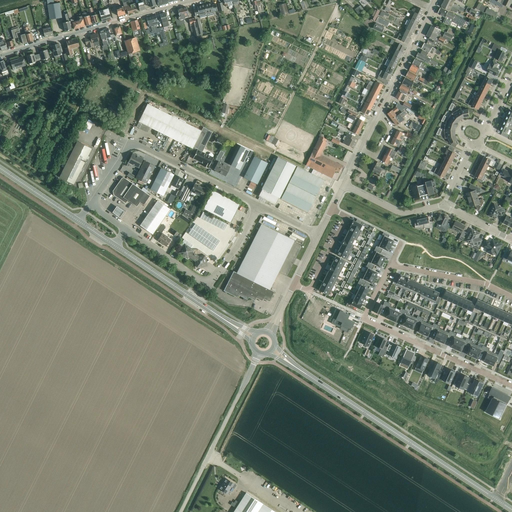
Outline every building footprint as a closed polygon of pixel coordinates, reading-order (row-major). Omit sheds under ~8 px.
[(46,0),(49,15),(50,20),(62,18),(61,13),(59,3),(57,3),(54,4),(53,2),(52,0),(46,0)] [(116,9),(118,16),(125,14),(120,0),(116,0),(114,1),(115,7),(118,6),(119,9),(116,9)] [(135,6),(135,4),(133,4),(131,0),(121,0),(122,3),(123,5),(125,10),(126,10),(127,9),(128,14),(132,13),(137,12),(136,7),(135,6)] [(134,0),(136,3),(137,3),(140,11),(146,9),(143,0),(134,0)] [(452,0),(444,0),(444,2),(458,9),(460,6),(453,3),(454,1),(452,0)] [(450,9),(453,10),(457,12),(458,9),(444,2),(441,7),(449,11),(450,9)] [(204,5),(207,16),(214,14),(213,11),(217,10),(215,4),(212,5),(211,3),(204,5)] [(278,5),(281,15),(288,13),(285,3),(278,5)] [(486,7),(478,3),(476,9),(483,12),(486,7)] [(199,15),(200,18),(207,16),(204,5),(197,6),(197,8),(193,9),(195,16),(199,15)] [(354,9),(358,14),(363,10),(360,5),(354,9)] [(178,16),(179,20),(184,19),(184,18),(189,16),(188,12),(186,7),(177,9),(179,16),(178,16)] [(412,9),(411,11),(420,15),(423,10),(417,7),(416,9),(414,8),(413,9),(412,9)] [(468,7),(465,11),(466,12),(470,14),(470,15),(477,18),(480,13),(477,12),(471,8),(469,7),(468,7)] [(374,22),(380,11),(374,8),(370,16),(374,22)] [(452,21),(463,27),(466,20),(440,8),(438,13),(445,17),(443,22),(450,26),(452,21)] [(413,15),(412,18),(417,21),(420,15),(411,11),(410,13),(411,13),(411,14),(413,15)] [(64,14),(66,22),(63,23),(65,32),(71,30),(70,26),(71,25),(68,13),(64,14)] [(82,14),(84,21),(86,26),(91,24),(90,19),(89,16),(85,17),(84,13),(82,14)] [(161,19),(163,27),(169,25),(167,17),(165,13),(160,14),(161,19)] [(90,14),(91,19),(92,24),(98,22),(97,17),(96,15),(93,16),(92,14),(91,14),(90,14)] [(85,26),(82,16),(79,17),(80,19),(77,21),(79,28),(85,26)] [(146,18),(148,22),(149,27),(151,26),(152,31),(151,31),(152,36),(156,35),(155,30),(151,16),(146,18)] [(386,21),(377,17),(376,21),(384,25),(386,21)] [(194,18),(189,20),(190,24),(190,26),(192,32),(193,32),(195,38),(199,37),(199,35),(197,28),(195,22),(195,21),(194,18)] [(407,20),(405,22),(415,27),(417,21),(412,18),(411,20),(409,19),(408,21),(407,20)] [(70,20),(73,29),(79,28),(76,21),(73,22),(73,20),(72,20),(72,19),(70,20)] [(137,20),(130,22),(132,26),(133,34),(134,38),(136,37),(135,36),(141,35),(140,32),(138,25),(137,20)] [(405,29),(406,29),(412,32),(415,27),(405,22),(404,24),(406,25),(405,29)] [(374,24),(372,29),(381,33),(383,29),(383,28),(375,25),(374,24)] [(23,26),(26,37),(28,42),(33,41),(31,33),(29,34),(27,25),(23,26)] [(432,25),(429,31),(437,35),(439,36),(440,36),(442,37),(443,35),(440,33),(441,30),(432,25)] [(113,28),(115,33),(116,37),(117,36),(117,35),(122,34),(119,26),(113,28)] [(43,29),(43,32),(45,37),(53,35),(51,27),(46,28),(43,29)] [(157,29),(155,30),(156,35),(160,34),(161,38),(165,37),(162,27),(157,29)] [(20,37),(20,38),(21,43),(22,42),(23,44),(27,43),(25,34),(21,35),(19,28),(11,30),(14,39),(20,37)] [(449,28),(446,32),(445,32),(442,37),(450,41),(456,31),(449,28)] [(401,32),(400,33),(409,38),(412,32),(406,29),(404,33),(401,32)] [(103,30),(99,31),(101,36),(101,38),(102,42),(103,45),(108,44),(103,30)] [(389,35),(389,37),(394,40),(396,36),(391,33),(391,32),(390,31),(388,35),(389,35)] [(429,31),(426,36),(429,37),(427,41),(433,44),(437,35),(429,31)] [(397,39),(402,41),(406,44),(409,38),(400,33),(399,33),(397,39)] [(90,37),(84,39),(86,45),(87,45),(88,48),(94,46),(93,42),(98,41),(96,34),(90,35),(90,37)] [(140,50),(136,37),(124,40),(128,54),(140,50)] [(65,48),(66,53),(67,56),(73,54),(71,49),(79,46),(77,39),(71,41),(71,40),(66,41),(68,47),(65,48)] [(51,46),(52,50),(54,55),(62,53),(60,48),(59,43),(51,46)] [(441,52),(424,43),(422,48),(433,54),(434,51),(440,54),(441,52)] [(494,58),(502,62),(507,53),(500,50),(501,47),(494,43),(491,49),(497,52),(494,58)] [(393,48),(402,53),(405,47),(399,44),(397,47),(394,46),(393,48)] [(393,55),(399,58),(402,53),(393,48),(392,50),(393,51),(393,52),(394,53),(393,55)] [(40,53),(37,54),(39,60),(42,59),(43,62),(50,60),(47,49),(42,51),(42,52),(40,52),(40,53)] [(425,60),(429,62),(430,62),(431,60),(430,59),(423,55),(418,53),(416,57),(420,59),(424,62),(425,60)] [(28,60),(29,63),(29,65),(36,63),(36,61),(39,60),(37,54),(34,55),(34,54),(31,55),(31,54),(27,55),(28,60)] [(387,59),(396,64),(399,58),(393,55),(391,59),(388,57),(387,59)] [(10,61),(12,66),(13,70),(17,69),(17,68),(26,65),(23,56),(18,58),(18,59),(10,61)] [(417,66),(416,67),(430,74),(432,72),(424,67),(424,66),(421,65),(422,62),(420,61),(415,58),(413,63),(417,66)] [(387,66),(387,67),(393,70),(396,64),(387,59),(384,65),(387,66)] [(472,59),(468,66),(474,69),(478,62),(472,59)] [(0,68),(2,72),(3,76),(10,73),(8,69),(7,70),(5,65),(3,60),(0,61),(0,68)] [(355,69),(360,71),(364,62),(362,61),(360,60),(355,69)] [(498,63),(493,61),(491,65),(490,64),(486,71),(495,76),(499,69),(496,68),(498,63)] [(409,70),(416,74),(418,74),(419,71),(422,73),(423,71),(430,74),(416,67),(412,65),(409,70)] [(383,69),(382,71),(391,75),(393,70),(387,67),(386,70),(383,69)] [(378,76),(383,78),(388,81),(391,75),(382,71),(381,70),(378,76)] [(409,71),(406,77),(417,83),(419,81),(422,83),(424,79),(409,71)] [(486,77),(483,82),(490,85),(493,80),(486,77)] [(413,85),(422,89),(423,87),(410,80),(405,78),(402,83),(407,85),(411,88),(413,85)] [(366,83),(368,84),(380,90),(382,85),(376,81),(375,84),(368,80),(366,83)] [(483,82),(481,86),(488,90),(490,85),(483,82)] [(367,90),(377,95),(380,90),(368,84),(365,89),(367,90)] [(402,84),(399,89),(404,91),(408,93),(409,91),(416,95),(421,97),(422,95),(418,92),(406,86),(402,84)] [(481,86),(478,91),(486,95),(488,90),(481,86)] [(367,90),(365,95),(375,100),(377,95),(367,90)] [(396,98),(400,100),(403,102),(406,95),(404,94),(405,94),(399,91),(396,98)] [(478,91),(476,96),(483,100),(486,95),(478,91)] [(362,99),(366,102),(372,105),(375,100),(365,95),(362,93),(361,96),(363,97),(362,99)] [(476,96),(474,101),(481,104),(483,100),(476,96)] [(471,99),(468,104),(471,106),(478,109),(481,104),(474,101),(471,99)] [(362,103),(361,105),(370,110),(372,105),(366,102),(365,105),(362,103)] [(149,127),(192,149),(201,131),(147,104),(136,127),(147,132),(149,127)] [(361,112),(363,113),(367,115),(370,110),(361,105),(360,107),(362,109),(361,112)] [(388,113),(392,119),(397,116),(395,113),(399,110),(396,107),(388,113)] [(446,121),(444,129),(445,138),(448,138),(455,135),(455,130),(456,127),(458,123),(460,120),(464,118),(461,110),(462,110),(461,107),(452,113),(447,119),(447,120),(446,121)] [(462,110),(461,110),(464,118),(469,117),(469,114),(472,113),(474,111),(469,108),(468,109),(468,110),(468,109),(462,110)] [(352,123),(352,124),(361,128),(364,121),(360,119),(355,117),(357,114),(348,110),(347,113),(349,114),(346,120),(352,123)] [(397,116),(392,119),(397,125),(402,122),(404,119),(402,116),(407,113),(404,110),(397,116)] [(422,120),(420,123),(424,125),(427,118),(419,114),(417,118),(422,120)] [(504,116),(503,119),(511,124),(511,123),(511,117),(506,114),(505,114),(504,116)] [(501,124),(500,125),(509,129),(511,124),(503,119),(502,122),(501,122),(500,124),(501,124)] [(350,131),(353,132),(357,135),(361,128),(352,124),(349,129),(350,131)] [(501,135),(507,138),(508,135),(507,134),(509,129),(500,125),(499,127),(498,130),(502,132),(501,135)] [(192,149),(190,154),(194,156),(197,150),(202,152),(212,131),(203,127),(201,131),(192,149)] [(398,130),(394,137),(402,141),(403,137),(405,134),(403,133),(398,130)] [(342,143),(351,147),(354,141),(354,140),(356,138),(347,133),(346,136),(344,136),(342,139),(344,140),(342,143)] [(455,135),(448,138),(451,144),(451,143),(451,144),(451,145),(455,147),(457,144),(455,141),(458,140),(455,135)] [(326,139),(320,136),(306,165),(313,169),(321,173),(332,178),(336,170),(339,172),(341,168),(342,168),(343,166),(320,155),(326,142),(325,142),(326,139)] [(391,143),(395,146),(396,146),(398,147),(400,144),(402,141),(394,137),(391,143)] [(59,177),(74,184),(91,148),(77,141),(59,177)] [(108,161),(116,147),(114,146),(106,160),(108,161)] [(240,146),(231,165),(231,166),(239,170),(249,150),(240,146)] [(447,149),(444,154),(454,158),(456,153),(453,152),(454,149),(449,146),(448,149),(447,149)] [(389,147),(386,154),(393,158),(394,155),(395,155),(396,151),(389,147)] [(202,152),(197,150),(193,158),(204,164),(203,166),(208,168),(213,158),(212,157),(213,156),(213,154),(211,153),(209,154),(208,155),(202,152)] [(132,153),(128,162),(139,168),(143,159),(132,153)] [(382,161),(387,163),(390,165),(392,161),(389,160),(391,157),(393,158),(386,154),(382,161)] [(447,155),(445,160),(451,163),(454,158),(444,154),(447,155)] [(254,156),(246,173),(243,177),(257,184),(259,180),(268,163),(254,156)] [(484,156),(482,161),(489,165),(491,160),(484,156)] [(279,198),(296,166),(278,157),(261,189),(262,189),(258,196),(275,205),(279,198)] [(144,160),(142,165),(135,178),(146,184),(153,170),(155,166),(144,160)] [(218,161),(216,165),(214,169),(216,170),(215,171),(218,172),(218,171),(221,173),(220,174),(225,176),(230,167),(223,163),(223,162),(223,161),(221,160),(220,160),(219,161),(218,161)] [(418,168),(421,169),(423,171),(427,163),(421,160),(418,168)] [(445,160),(442,165),(449,168),(451,163),(445,160)] [(482,161),(479,166),(486,170),(489,165),(482,161)] [(376,165),(373,171),(377,173),(380,174),(381,172),(384,173),(385,173),(386,173),(387,171),(386,171),(382,169),(383,168),(380,167),(382,164),(378,162),(377,162),(376,165)] [(442,165),(440,169),(447,173),(449,168),(442,165)] [(311,173),(297,166),(281,199),(308,212),(324,180),(319,177),(321,173),(313,169),(311,173)] [(479,166),(477,171),(484,175),(486,170),(479,166)] [(150,189),(163,196),(174,174),(161,168),(150,189)] [(432,175),(435,177),(439,179),(441,176),(444,178),(447,173),(440,169),(440,170),(436,168),(432,175)] [(507,178),(506,180),(511,183),(511,169),(510,172),(505,169),(502,176),(507,178)] [(476,180),(481,183),(482,183),(483,180),(481,179),(484,175),(477,171),(475,176),(478,178),(476,180)] [(176,197),(177,197),(180,190),(176,189),(177,188),(178,188),(183,179),(176,175),(171,185),(170,188),(175,191),(173,195),(171,194),(167,202),(172,204),(176,197)] [(126,179),(123,177),(122,178),(113,191),(113,195),(125,203),(128,200),(137,206),(140,202),(143,205),(150,195),(146,193),(148,190),(143,187),(141,190),(126,179)] [(426,185),(422,186),(424,194),(428,193),(429,195),(434,193),(431,181),(426,182),(426,185)] [(201,187),(199,186),(194,183),(192,188),(187,185),(180,199),(186,202),(191,191),(202,197),(206,189),(201,187)] [(466,193),(469,200),(478,197),(476,193),(480,192),(479,189),(475,186),(470,184),(469,188),(472,189),(471,190),(471,191),(466,193)] [(412,187),(414,193),(415,198),(420,197),(420,195),(424,194),(422,186),(418,187),(417,185),(412,187)] [(203,208),(230,222),(239,204),(212,190),(203,208)] [(478,197),(469,200),(471,206),(476,205),(476,206),(477,207),(476,209),(479,211),(482,207),(484,202),(483,199),(479,200),(478,197)] [(111,206),(119,212),(123,206),(115,200),(111,206)] [(157,200),(143,221),(140,225),(152,234),(170,209),(157,200)] [(488,215),(495,219),(497,215),(498,215),(499,215),(499,214),(502,216),(505,210),(501,208),(494,204),(492,208),(492,207),(491,208),(489,210),(490,211),(490,212),(488,215)] [(438,219),(437,220),(439,221),(438,224),(442,225),(441,227),(442,227),(440,230),(442,230),(445,232),(446,232),(447,231),(449,226),(446,224),(448,220),(449,218),(447,217),(447,215),(446,215),(445,215),(445,216),(443,215),(442,215),(440,214),(438,219)] [(415,223),(415,228),(424,228),(424,229),(424,228),(433,228),(433,221),(429,221),(428,217),(417,220),(417,223),(415,223)] [(353,220),(350,225),(351,225),(360,229),(362,225),(367,228),(368,225),(362,222),(361,224),(353,220)] [(455,221),(453,225),(452,228),(462,233),(458,239),(462,241),(466,232),(463,231),(465,226),(462,224),(462,225),(460,224),(460,223),(455,221)] [(270,289),(294,240),(261,224),(237,273),(233,271),(224,290),(237,297),(238,294),(247,299),(248,297),(254,300),(256,298),(262,301),(263,298),(269,302),(274,292),(270,289)] [(159,226),(156,229),(158,231),(161,233),(165,227),(162,225),(160,227),(159,226)] [(351,225),(348,230),(358,235),(359,235),(361,230),(360,229),(351,225)] [(471,229),(469,234),(466,241),(474,245),(474,244),(479,246),(479,244),(482,240),(477,238),(480,233),(471,229)] [(348,230),(346,235),(354,239),(356,240),(358,235),(348,230)] [(382,236),(380,240),(390,246),(393,241),(388,238),(389,235),(383,232),(381,235),(382,236)] [(162,233),(160,236),(158,240),(166,246),(170,240),(165,236),(165,235),(162,233)] [(346,235),(344,240),(352,244),(354,239),(346,235)] [(344,240),(341,245),(349,249),(351,250),(354,245),(352,244),(344,240)] [(377,245),(375,248),(381,251),(383,248),(388,251),(390,246),(380,240),(378,244),(377,245)] [(484,244),(483,247),(488,249),(487,251),(493,255),(494,252),(497,254),(502,244),(492,240),(492,242),(492,243),(490,243),(490,242),(488,246),(484,244)] [(185,244),(182,248),(179,252),(182,254),(181,254),(186,257),(188,257),(189,256),(196,261),(197,267),(205,266),(206,264),(205,255),(200,256),(192,252),(192,251),(192,249),(185,244)] [(341,245),(339,249),(347,253),(349,249),(341,245)] [(374,252),(372,256),(383,262),(385,259),(384,259),(385,257),(380,254),(381,251),(375,248),(373,251),(374,252)] [(339,249),(336,255),(346,260),(348,257),(349,254),(347,253),(339,249)] [(511,251),(511,253),(507,250),(503,259),(507,261),(508,259),(511,260),(511,251)] [(335,256),(333,261),(343,266),(345,261),(335,256)] [(368,262),(367,264),(373,267),(374,264),(380,267),(381,265),(382,265),(383,262),(372,256),(369,261),(368,262)] [(333,261),(331,266),(341,271),(343,266),(333,261)] [(365,268),(363,272),(374,278),(377,273),(371,270),(373,267),(367,264),(365,267),(366,268),(365,268)] [(331,266),(328,271),(338,276),(341,271),(331,266)] [(328,271),(326,275),(336,281),(338,276),(328,271)] [(361,277),(359,280),(365,283),(366,280),(372,283),(374,278),(363,272),(361,277)] [(326,275),(323,280),(333,285),(336,281),(326,275)] [(400,275),(395,285),(401,288),(405,277),(400,275)] [(405,277),(401,288),(406,290),(410,279),(405,277)] [(410,279),(406,290),(411,292),(415,282),(410,279)] [(323,280),(321,285),(331,290),(332,288),(333,285),(323,280)] [(358,283),(357,284),(360,285),(358,290),(366,294),(369,289),(363,286),(365,283),(359,280),(358,283)] [(415,282),(411,292),(415,294),(416,292),(420,284),(415,282)] [(420,284),(416,292),(421,294),(425,286),(420,284)] [(321,285),(318,290),(328,295),(331,290),(321,285)] [(421,294),(420,296),(425,299),(430,288),(425,286),(421,294)] [(430,288),(425,299),(430,301),(435,290),(430,288)] [(356,289),(353,294),(356,295),(364,299),(366,294),(358,290),(356,289)] [(435,290),(430,301),(435,303),(440,293),(435,290)] [(444,294),(443,298),(448,300),(451,292),(446,290),(444,294)] [(451,292),(448,300),(453,303),(456,295),(451,292)] [(354,297),(353,299),(361,303),(364,299),(356,295),(354,297)] [(456,295),(453,303),(458,305),(461,297),(456,295)] [(461,297),(458,305),(462,307),(463,307),(466,299),(461,297)] [(347,302),(345,306),(351,309),(353,306),(359,309),(362,304),(361,303),(353,299),(351,298),(348,302),(348,303),(347,302)] [(466,299),(463,307),(468,309),(471,301),(466,299)] [(476,303),(474,308),(479,310),(483,302),(478,299),(476,303)] [(377,302),(373,311),(379,314),(382,307),(385,309),(388,302),(384,301),(383,305),(377,302)] [(471,301),(468,309),(473,312),(474,308),(476,303),(471,301)] [(388,302),(385,309),(388,310),(385,317),(390,319),(394,310),(395,308),(390,306),(391,304),(388,302)] [(483,302),(479,310),(484,312),(488,304),(483,302)] [(488,304),(484,312),(489,314),(493,306),(488,304)] [(493,306),(489,314),(494,316),(498,308),(493,306)] [(394,310),(390,319),(395,321),(398,315),(401,316),(404,310),(401,308),(400,308),(398,312),(394,310)] [(498,308),(494,316),(499,319),(503,310),(498,308)] [(335,309),(332,317),(333,317),(331,323),(340,327),(340,328),(347,332),(348,329),(349,329),(349,328),(350,326),(351,326),(353,322),(346,319),(348,315),(335,309)] [(404,310),(401,316),(404,317),(401,324),(403,325),(403,326),(406,327),(412,316),(407,313),(408,311),(404,310)] [(503,310),(499,319),(504,321),(508,313),(503,310)] [(412,316),(406,327),(410,329),(410,328),(412,329),(415,322),(418,323),(421,317),(417,316),(416,318),(413,316),(412,316)] [(421,317),(418,323),(421,325),(418,332),(423,334),(428,323),(423,321),(424,319),(421,317)] [(428,323),(423,334),(428,336),(431,329),(434,331),(437,324),(434,323),(433,325),(428,323)] [(437,324),(434,331),(437,332),(434,339),(435,339),(436,340),(436,341),(439,342),(444,330),(442,329),(440,328),(441,326),(437,324)] [(444,330),(439,342),(442,344),(443,343),(445,344),(448,337),(451,338),(454,332),(450,330),(449,333),(444,330)] [(361,337),(360,341),(361,341),(360,343),(368,346),(373,334),(365,331),(362,337),(361,337)] [(454,332),(451,338),(454,340),(451,346),(456,349),(461,338),(456,336),(457,333),(454,332)] [(379,337),(375,346),(381,348),(378,354),(383,357),(387,347),(384,345),(387,340),(379,337)] [(461,338),(456,349),(461,351),(464,344),(467,346),(470,339),(467,338),(466,340),(461,338)] [(470,339),(467,346),(470,347),(467,354),(472,356),(477,345),(472,343),(473,341),(470,339)] [(389,344),(386,350),(389,351),(388,354),(396,358),(401,347),(393,343),(392,346),(389,344)] [(477,345),(472,356),(477,358),(480,352),(484,353),(486,347),(483,345),(482,347),(479,346),(477,345)] [(486,347),(484,353),(487,354),(484,361),(489,363),(494,353),(489,350),(490,348),(486,347)] [(406,349),(400,363),(408,367),(414,353),(406,349)] [(494,353),(489,363),(494,366),(495,362),(498,364),(503,354),(499,353),(498,355),(494,353)] [(421,355),(415,367),(423,370),(428,359),(421,355)] [(433,361),(427,375),(435,378),(434,381),(437,383),(441,374),(437,373),(441,364),(433,361)] [(444,377),(443,380),(450,383),(455,371),(447,368),(443,377),(444,377)] [(461,374),(455,386),(464,389),(464,388),(467,390),(469,384),(467,383),(469,377),(461,374)] [(470,383),(467,390),(477,395),(483,383),(475,380),(473,384),(470,383)] [(493,399),(487,411),(500,417),(506,405),(506,404),(507,402),(510,397),(502,393),(492,388),(490,393),(488,397),(493,399)] [(226,478),(219,489),(227,494),(230,490),(232,492),(236,485),(226,478)] [(235,510),(233,511),(275,511),(246,493),(242,499),(240,498),(239,500),(240,501),(235,510)]
